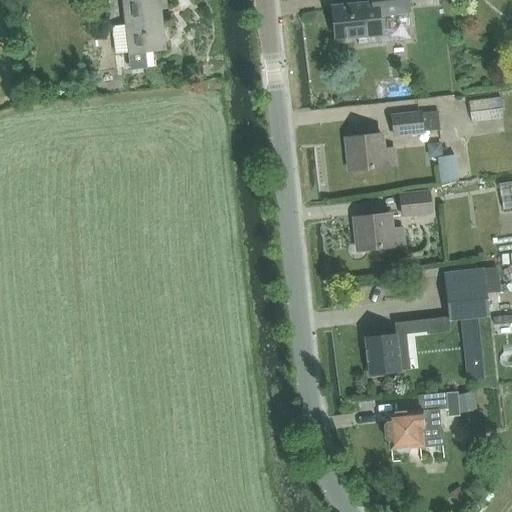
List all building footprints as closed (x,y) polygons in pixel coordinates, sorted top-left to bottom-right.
[(164,0),(122,0),(131,70),(146,68),(144,51),(165,49),(160,9),(166,8),(164,0)] [(372,0),(372,3),(332,7),(335,40),(357,38),(381,36),(379,16),(408,14),(409,13),(407,0),(372,0)] [(381,36),(357,38),(358,45),(411,40),(408,14),(379,16),(381,36)] [(474,96),(476,121),(508,119),(507,94),(474,96)] [(439,111),(422,113),(422,111),(394,115),(397,135),(442,129),(439,111)] [(348,172),(397,166),(395,147),(386,148),(384,134),(345,138),(348,172)] [(461,144),(441,145),(442,170),(461,169),(461,144)] [(402,195),(405,215),(433,211),(430,191),(402,195)] [(357,251),(405,246),(403,226),(394,227),(392,214),(353,218),(357,251)] [(499,266),(443,272),(445,285),(448,317),(449,321),(461,319),(477,318),(489,317),(487,293),(502,292),(499,266)] [(511,303),(496,307),(499,320),(511,317),(511,303)] [(448,317),(428,319),(429,332),(450,330),(449,321),(448,317)] [(477,318),(461,319),(463,340),(479,338),(477,318)] [(407,351),(399,352),(397,334),(395,334),(365,338),(369,375),(409,371),(407,351)] [(386,421),(383,426),(384,439),(388,441),(389,451),(395,451),(399,454),(408,454),(410,450),(424,448),(422,430),(442,428),(440,410),(448,409),(446,392),(417,395),(419,411),(386,414),(386,421)]
